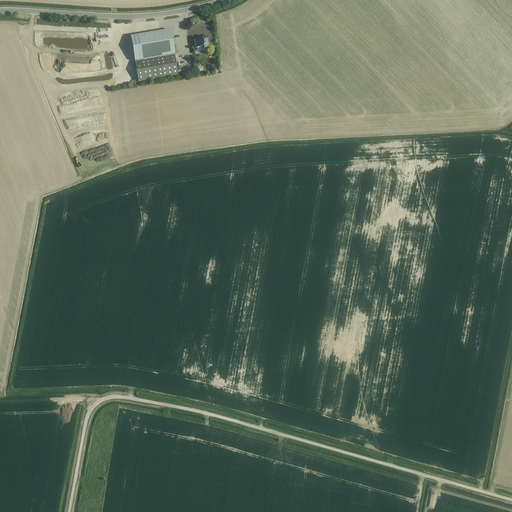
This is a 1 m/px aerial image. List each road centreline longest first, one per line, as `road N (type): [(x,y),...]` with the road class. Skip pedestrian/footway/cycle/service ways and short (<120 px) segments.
road 1 (unclassified): [(68,511),(86,418),(111,397),(196,411),(511,501)]
road 2 (tertiary): [(0,13),(134,18),(223,0)]
